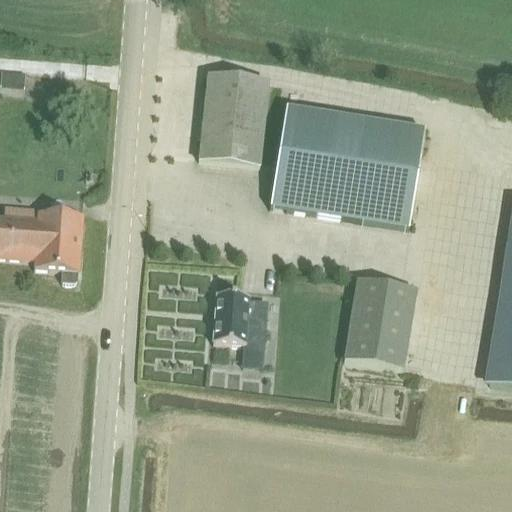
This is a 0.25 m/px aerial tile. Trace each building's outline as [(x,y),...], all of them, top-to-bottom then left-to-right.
[(0,69),(0,88),(23,90),(24,71),(0,69)] [(198,166),(259,173),(267,91),(206,84),(198,166)] [(269,214),(408,237),(425,136),(285,114),(269,214)] [(0,224),(0,264),(34,267),(34,275),(61,277),(60,287),(62,290),(74,290),(76,288),(77,279),(82,223),(37,219),(37,228),(0,224)] [(511,230),(486,392),(511,396),(511,230)] [(404,377),(417,297),(355,288),(343,367),(404,377)] [(216,301),(213,350),(243,352),(243,359),(263,361),(266,323),(255,322),(256,308),(248,307),(248,304),(216,301)]
